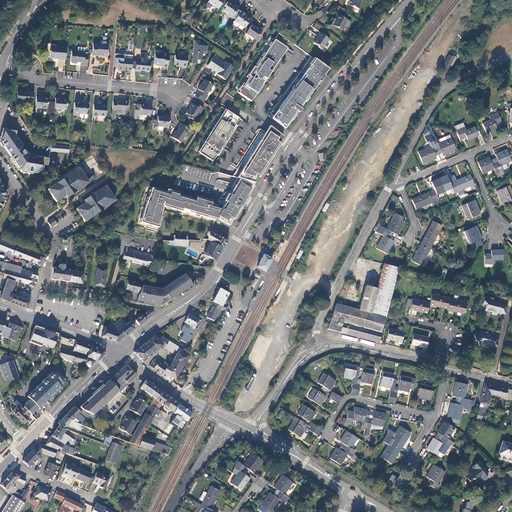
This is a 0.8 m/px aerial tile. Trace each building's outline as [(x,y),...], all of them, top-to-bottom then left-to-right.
[(218,9),(223,0),(208,0),(207,3),(218,9)] [(228,15),(231,18),(232,17),(237,9),(238,7),(234,5),(233,6),(227,2),(225,6),(225,7),(224,11),(226,13),(228,15)] [(240,25),(244,28),(250,19),(244,15),(244,14),(240,11),(237,9),(232,17),(235,19),(234,21),(240,25)] [(341,30),(347,20),(338,15),(335,19),(336,20),(333,25),(341,30)] [(256,40),(262,31),(259,29),(258,29),(256,28),(257,27),(252,24),(246,33),(256,40)] [(321,50),(328,40),(319,33),(316,37),(317,38),(313,43),(317,46),(317,48),(321,50)] [(286,48),(273,39),(255,67),(253,66),(247,75),(249,76),(242,87),(240,86),(238,89),(239,90),(238,93),(250,101),(262,84),(261,84),(263,80),(261,79),(262,77),(265,79),(286,48)] [(192,42),(190,64),(195,65),(195,62),(198,62),(200,58),(201,54),(203,54),(205,52),(205,48),(202,47),(202,45),(197,45),(198,43),(192,42)] [(102,56),(105,56),(105,54),(107,54),(107,46),(106,46),(99,46),(98,46),(98,44),(92,44),(91,57),(96,58),(97,57),(100,57),(102,56)] [(58,60),(64,61),(65,49),(50,48),(49,51),(48,52),(48,55),(49,56),(49,59),(54,59),(58,59),(58,60)] [(84,52),(76,52),(71,51),(70,63),(71,65),(74,65),(76,64),(79,64),(79,67),(86,68),(87,57),(83,56),(84,52)] [(148,73),(149,62),(146,62),(146,55),(140,54),(139,61),(135,61),(135,63),(134,70),(134,72),(148,73)] [(167,69),(168,56),(163,56),(164,54),(159,54),(159,55),(154,54),(153,65),(154,65),(155,67),(158,68),(160,67),(162,67),(162,69),(167,69)] [(446,73),(447,71),(450,66),(454,58),(452,58),(454,55),(451,54),(449,56),(448,56),(441,71),(446,73)] [(122,71),(130,72),(130,70),(131,63),(131,61),(123,60),(124,56),(114,55),(113,66),(116,67),(116,71),(117,72),(121,72),(122,71)] [(185,69),(186,56),(182,56),(180,57),(173,57),(173,68),(180,68),(181,69),(185,69)] [(224,79),(233,66),(225,61),(223,64),(213,57),(206,66),(215,72),(216,71),(218,72),(216,74),(224,79)] [(272,119),(284,128),(295,114),(293,113),(295,110),(298,112),(300,109),(299,108),(316,84),(315,83),(317,80),(318,81),(327,68),(314,59),(310,63),(311,64),(308,68),(307,67),(305,71),(307,72),(300,81),(299,80),(279,107),(280,108),(272,119)] [(206,95),(213,86),(205,80),(200,86),(197,89),(198,90),(196,94),(197,95),(205,100),(208,96),(206,95)] [(30,105),(32,93),(26,92),(26,93),(16,92),(16,102),(25,103),(25,104),(30,105)] [(205,100),(197,95),(195,97),(203,103),(205,100)] [(40,97),(35,97),(34,109),(46,109),(46,114),(48,115),(51,115),(52,103),(48,103),(48,100),(40,99),(40,97)] [(54,103),(54,109),(65,111),(66,106),(67,104),(67,101),(62,100),(59,100),(59,99),(55,99),(54,103)] [(116,102),(112,102),(112,111),(116,112),(116,111),(120,111),(126,112),(127,112),(128,103),(124,103),(121,102),(121,101),(116,101),(116,102)] [(74,103),(73,115),(78,116),(78,115),(84,115),(85,110),(86,108),(87,104),(86,103),(81,103),(74,103)] [(194,122),(203,108),(198,105),(196,108),(191,104),(188,108),(190,109),(189,111),(187,109),(185,113),(190,117),(189,119),(194,122)] [(93,105),(92,117),(96,118),(99,116),(105,117),(105,106),(100,105),(97,105),(93,105)] [(145,117),(149,117),(151,105),(146,105),(146,106),(137,105),(136,111),(139,111),(139,115),(144,116),(145,117)] [(223,109),(214,122),(216,123),(224,110),(223,109)] [(237,118),(224,110),(216,123),(214,122),(206,135),(208,136),(198,153),(210,161),(214,154),(216,155),(231,132),(229,131),(233,124),(237,118)] [(497,113),(488,117),(490,120),(482,124),(486,133),(496,128),(495,125),(501,122),(497,113)] [(163,128),(168,129),(169,117),(163,116),(163,117),(156,117),(156,121),(153,120),(152,129),(156,130),(157,129),(158,127),(162,127),(163,128)] [(180,143),(189,129),(180,123),(178,127),(179,128),(175,134),(174,133),(171,138),(180,143)] [(478,136),(474,127),(466,131),(463,123),(454,127),(456,131),(455,131),(460,141),(466,138),(467,141),(478,136)] [(282,136),(268,126),(267,129),(263,134),(265,135),(261,141),(259,140),(255,147),(257,148),(253,154),(251,154),(247,160),(249,161),(238,178),(240,179),(254,183),(270,156),(271,157),(273,153),(272,153),(281,139),(282,136)] [(0,135),(0,136),(0,142),(21,173),(23,172),(35,174),(35,172),(39,173),(40,169),(43,170),(44,166),(48,167),(49,160),(35,158),(35,159),(29,158),(14,137),(11,132),(2,130),(0,135)] [(433,133),(429,134),(436,150),(439,149),(441,154),(442,156),(455,150),(451,138),(438,144),(436,141),(433,133)] [(436,150),(429,134),(425,136),(427,141),(428,141),(431,147),(418,152),(423,164),(436,158),(435,156),(433,151),(436,150)] [(196,152),(198,153),(208,136),(206,135),(196,152)] [(449,135),(436,141),(438,144),(451,138),(449,135)] [(68,156),(69,148),(51,146),(50,153),(68,156)] [(494,163),(498,173),(502,171),(500,167),(511,162),(506,150),(495,155),(496,158),(498,162),(494,163)] [(103,172),(91,156),(46,188),(55,202),(62,198),(65,196),(66,198),(87,183),(87,184),(103,172)] [(494,179),(500,176),(498,173),(494,163),(491,164),(490,161),(488,158),(477,163),(482,174),(491,171),(494,170),(495,173),(492,174),(494,179)] [(247,160),(236,178),(238,178),(249,161),(247,160)] [(457,192),(458,196),(464,194),(463,190),(474,185),(470,175),(452,182),(457,192)] [(438,179),(444,192),(452,189),(454,194),(457,192),(452,182),(450,183),(447,177),(446,176),(438,179)] [(167,193),(152,188),(148,202),(148,201),(142,219),(143,220),(142,223),(148,225),(149,224),(152,225),(152,226),(158,228),(161,217),(160,216),(161,213),(160,213),(161,209),(162,209),(163,206),(166,207),(167,206),(170,207),(170,208),(174,209),(174,208),(177,209),(177,210),(184,213),(185,211),(195,214),(215,220),(216,219),(218,220),(218,218),(221,220),(221,221),(229,226),(233,219),(245,198),(254,183),(240,179),(236,186),(235,185),(232,191),(230,195),(228,194),(224,201),(226,202),(221,210),(218,208),(218,207),(211,205),(212,201),(199,198),(198,201),(196,200),(178,195),(179,193),(172,191),(171,194),(167,193)] [(431,192),(435,201),(438,200),(436,195),(444,192),(438,179),(431,182),(434,190),(431,192)] [(502,205),(511,200),(511,191),(509,186),(496,191),(502,205)] [(85,222),(91,217),(90,215),(93,213),(94,215),(114,200),(105,187),(83,201),(85,203),(82,205),(76,209),(85,222)] [(416,210),(435,201),(431,192),(412,200),(416,210)] [(467,220),(480,215),(474,201),(461,206),(467,220)] [(380,226),(379,230),(388,235),(390,232),(393,234),(397,236),(404,223),(401,222),(403,218),(395,214),(386,229),(380,226)] [(51,228),(56,224),(53,219),(47,223),(51,228)] [(421,242),(431,248),(442,226),(432,222),(421,242)] [(469,245),(481,239),(476,227),(464,232),(469,245)] [(388,235),(379,230),(377,233),(383,235),(376,249),(387,255),(394,242),(390,239),(387,237),(388,235)] [(210,242),(222,248),(222,247),(223,248),(228,239),(220,235),(219,238),(210,233),(208,232),(207,240),(210,242)] [(200,240),(190,239),(189,247),(194,248),(194,244),(200,244),(200,240)] [(45,259),(0,241),(0,249),(43,266),(45,259)] [(215,260),(222,248),(210,242),(203,254),(215,260)] [(422,266),(431,248),(421,242),(412,261),(422,266)] [(151,266),(154,255),(130,249),(129,254),(127,260),(127,262),(146,267),(147,265),(151,266)] [(484,255),(484,265),(494,264),(494,261),(503,260),(502,250),(491,251),(491,255),(484,255)] [(263,255),(257,267),(266,271),(272,259),(263,255)] [(35,287),(37,279),(37,274),(25,271),(25,270),(22,269),(22,270),(14,268),(15,265),(2,262),(0,271),(0,275),(4,276),(0,287),(4,287),(0,299),(13,304),(27,309),(31,296),(17,291),(20,283),(35,287)] [(398,270),(398,268),(383,264),(377,289),(365,286),(359,310),(336,304),(327,330),(378,342),(385,317),(387,317),(397,276),(398,270)] [(63,282),(69,282),(70,271),(71,270),(65,270),(65,267),(64,265),(60,265),(59,266),(59,269),(53,268),(51,280),(57,281),(58,279),(60,280),(63,282)] [(94,285),(104,286),(107,270),(97,268),(94,285)] [(70,271),(69,282),(82,284),(83,273),(70,271)] [(179,278),(186,289),(195,283),(191,278),(188,281),(184,275),(179,278)] [(178,295),(186,289),(179,278),(171,284),(178,295)] [(142,286),(143,285),(127,281),(125,290),(135,292),(134,293),(139,294),(142,286)] [(161,307),(178,295),(171,284),(161,290),(142,286),(139,294),(137,302),(161,307)] [(212,301),(214,302),(223,307),(229,293),(219,288),(212,301)] [(446,310),(464,314),(466,303),(449,299),(449,298),(432,294),(430,303),(412,299),(412,300),(407,299),(406,306),(410,307),(409,310),(427,314),(429,305),(446,309),(446,310)] [(491,300),(485,298),(483,305),(487,306),(485,311),(493,313),(492,315),(497,317),(498,315),(501,315),(502,314),(506,315),(508,307),(500,305),(501,302),(494,300),(493,302),(491,301),(491,300)] [(220,309),(225,312),(226,308),(223,307),(214,302),(206,318),(214,322),(220,309)] [(139,326),(153,316),(153,315),(153,313),(152,312),(148,311),(142,315),(136,320),(135,320),(136,321),(139,326)] [(199,320),(196,318),(189,314),(184,322),(189,326),(189,327),(193,330),(199,320)] [(201,334),(208,323),(202,319),(201,321),(196,331),(201,334)] [(118,342),(135,329),(129,322),(125,325),(120,320),(108,329),(105,328),(101,337),(115,342),(118,342)] [(15,341),(20,327),(10,323),(5,337),(15,341)] [(41,328),(34,326),(29,342),(41,346),(42,344),(45,345),(49,334),(45,333),(46,331),(43,330),(43,329),(41,328)] [(404,332),(389,329),(386,339),(401,343),(404,332)] [(49,334),(45,345),(53,348),(58,334),(50,331),(49,334)] [(165,346),(168,340),(157,333),(155,335),(162,345),(165,346)] [(491,337),(492,334),(484,333),(484,334),(482,333),(478,334),(474,335),(475,342),(477,341),(478,345),(481,345),(484,345),(483,347),(488,349),(488,346),(492,347),(492,346),(496,347),(498,339),(491,337)] [(428,338),(413,334),(411,345),(425,348),(428,338)] [(133,352),(143,362),(162,345),(155,335),(133,352)] [(104,350),(77,340),(73,351),(75,352),(75,353),(86,356),(86,355),(96,359),(96,360),(96,361),(97,361),(105,354),(104,350)] [(162,375),(168,379),(182,354),(184,350),(168,340),(165,346),(165,348),(166,349),(172,353),(174,351),(176,352),(178,351),(178,350),(179,350),(172,361),(173,362),(170,368),(166,366),(166,367),(162,375)] [(75,352),(73,351),(69,351),(67,360),(84,365),(86,365),(90,367),(92,365),(96,361),(96,360),(96,359),(86,355),(86,356),(75,353),(75,352)] [(182,354),(168,379),(170,380),(173,376),(176,378),(188,357),(182,354)] [(162,375),(166,367),(155,359),(154,359),(149,366),(153,368),(152,369),(162,375)] [(18,377),(12,361),(0,365),(0,366),(5,382),(18,377)] [(357,379),(360,367),(346,364),(345,368),(344,371),(343,378),(351,380),(351,384),(353,385),(350,394),(354,395),(357,379)] [(124,366),(116,374),(127,385),(129,383),(130,384),(134,380),(133,379),(137,376),(127,366),(124,366)] [(357,379),(354,395),(358,396),(360,385),(359,385),(360,382),(366,383),(371,385),(373,377),(373,375),(374,370),(363,368),(360,380),(357,379)] [(65,378),(57,370),(54,373),(52,371),(27,397),(30,400),(38,408),(39,409),(42,406),(45,403),(47,405),(53,399),(51,397),(61,387),(60,386),(63,382),(62,381),(65,378)] [(394,387),(396,380),(393,379),(394,375),(383,372),(380,386),(391,388),(388,402),(391,403),(394,387)] [(116,374),(109,380),(118,390),(120,392),(127,385),(116,374)] [(318,383),(323,386),(329,391),(335,381),(330,378),(331,376),(328,374),(327,376),(323,374),(318,383)] [(398,388),(394,387),(391,403),(395,404),(398,390),(408,393),(409,389),(413,390),(415,379),(412,379),(401,376),(398,388)] [(118,390),(109,380),(79,407),(80,408),(90,413),(91,414),(93,415),(96,412),(118,390)] [(162,392),(145,380),(140,388),(154,398),(157,400),(162,392)] [(460,398),(459,402),(474,405),(475,401),(464,399),(467,385),(455,382),(452,396),(456,397),(460,398)] [(434,387),(419,384),(416,398),(430,401),(434,387)] [(511,399),(511,391),(484,385),(479,407),(486,409),(487,409),(491,395),(511,399)] [(320,393),(318,391),(314,389),(308,398),(320,406),(326,396),(320,393)] [(170,398),(162,392),(157,400),(156,400),(161,404),(164,406),(170,398)] [(331,395),(339,401),(341,398),(332,392),(331,395)] [(338,404),(339,401),(331,395),(329,398),(338,404)] [(157,400),(154,398),(129,442),(139,446),(139,447),(150,450),(151,450),(155,442),(155,441),(143,437),(158,410),(152,406),(156,400),(157,400)] [(140,415),(146,403),(137,398),(133,405),(132,404),(130,409),(140,415)] [(179,404),(170,398),(164,406),(173,413),(179,404)] [(23,407),(16,400),(13,404),(14,405),(11,409),(12,411),(15,414),(14,415),(23,424),(28,419),(27,418),(30,414),(23,407)] [(30,414),(31,415),(38,408),(30,400),(23,407),(30,414)] [(161,404),(156,400),(152,406),(158,410),(161,404)] [(459,405),(454,404),(450,403),(447,417),(451,419),(459,420),(462,408),(473,410),(474,405),(459,402),(459,405)] [(182,406),(179,404),(173,413),(176,415),(182,406)] [(315,413),(304,405),(298,415),(309,422),(315,413)] [(74,406),(64,416),(81,425),(90,413),(80,408),(78,410),(74,406)] [(188,410),(182,406),(176,415),(174,418),(179,421),(177,424),(172,420),(170,424),(176,428),(181,432),(193,410),(189,408),(188,410)] [(479,407),(478,407),(477,410),(479,411),(476,420),(480,422),(484,412),(485,413),(486,409),(479,407)] [(368,418),(370,412),(367,412),(367,410),(355,408),(353,412),(348,411),(346,419),(345,424),(350,425),(352,420),(364,423),(363,428),(366,428),(368,418)] [(276,416),(280,419),(285,412),(282,409),(276,416)] [(372,419),(368,418),(366,428),(365,435),(369,435),(370,429),(371,424),(383,426),(383,427),(386,414),(373,412),(373,413),(372,419)] [(64,416),(58,423),(59,425),(65,428),(67,425),(78,431),(81,425),(64,416)] [(129,434),(136,422),(125,416),(123,421),(124,422),(120,429),(129,434)] [(310,427),(294,417),(292,420),(294,421),(288,430),(300,438),(306,429),(310,431),(309,433),(312,435),(314,433),(318,436),(319,433),(310,427)] [(438,433),(436,436),(451,445),(453,442),(448,439),(455,429),(443,421),(437,432),(438,433)] [(310,427),(319,433),(321,430),(312,424),(310,427)] [(45,445),(57,450),(61,451),(62,450),(61,449),(64,444),(58,440),(66,429),(65,428),(59,425),(45,445)] [(395,434),(388,429),(387,435),(385,438),(394,444),(396,442),(402,446),(410,433),(400,427),(395,434)] [(346,446),(344,449),(353,454),(355,451),(351,449),(357,438),(347,431),(340,442),(346,446)] [(103,443),(110,445),(112,437),(106,435),(103,443)] [(453,451),(455,448),(451,445),(436,436),(434,439),(433,438),(426,449),(438,456),(444,446),(447,447),(453,451)] [(394,444),(385,438),(383,441),(388,445),(380,457),(391,464),(401,448),(394,444)] [(105,460),(115,464),(123,444),(114,440),(113,443),(112,442),(105,460)] [(169,455),(172,449),(169,448),(170,447),(166,446),(155,442),(151,450),(156,451),(163,454),(169,455)] [(511,444),(509,444),(502,442),(498,454),(511,458),(511,444)] [(45,445),(40,443),(23,461),(29,467),(42,453),(54,458),(57,450),(45,445)] [(444,446),(438,456),(441,458),(447,447),(444,446)] [(68,454),(83,459),(84,457),(73,454),(75,449),(70,447),(68,454)] [(355,462),(358,457),(353,454),(344,449),(342,452),(338,449),(336,448),(330,459),(340,465),(346,456),(347,455),(351,457),(350,459),(355,462)] [(238,463),(236,465),(245,472),(247,469),(250,471),(253,473),(262,461),(251,454),(243,466),(238,463)] [(475,486),(478,483),(479,482),(481,480),(480,479),(485,475),(488,472),(479,462),(468,470),(470,473),(470,475),(466,478),(471,484),(473,483),(475,486)] [(49,463),(44,475),(51,478),(55,466),(49,463)] [(67,476),(75,479),(75,478),(79,469),(79,468),(67,464),(62,475),(67,477),(67,476)] [(245,472),(236,465),(234,468),(239,471),(231,483),(241,491),(249,479),(246,476),(243,474),(245,472)] [(432,481),(429,485),(437,490),(440,486),(438,484),(445,472),(441,470),(440,469),(434,465),(426,477),(432,481)] [(79,469),(75,478),(87,483),(92,473),(79,469)] [(96,472),(93,482),(100,485),(100,486),(105,488),(109,477),(96,472)] [(1,485),(6,491),(11,486),(16,491),(17,489),(12,484),(15,480),(24,484),(26,479),(12,473),(1,485)] [(277,494),(286,501),(288,498),(287,497),(284,495),(288,489),(292,483),(282,475),(273,488),(276,490),(279,492),(277,494)] [(404,490),(409,482),(399,476),(397,479),(392,476),(386,484),(395,489),(397,486),(404,490)] [(17,489),(24,484),(15,480),(12,484),(17,489)] [(6,491),(12,496),(12,495),(16,491),(11,486),(6,491)] [(201,505),(211,510),(220,491),(211,486),(207,493),(203,502),(201,505)] [(51,491),(39,487),(35,496),(48,501),(51,491)] [(1,511),(20,511),(26,504),(23,502),(29,492),(25,490),(19,500),(12,495),(12,496),(1,511)] [(69,507),(74,498),(56,491),(55,495),(60,498),(58,502),(69,507)] [(203,502),(207,493),(203,491),(199,500),(203,502)] [(284,503),(286,501),(277,494),(275,497),(272,495),(270,493),(261,505),(270,511),(271,511),(280,500),(284,503)] [(209,511),(211,510),(201,505),(195,502),(194,505),(200,508),(198,511),(209,511)] [(470,511),(472,511),(474,504),(466,502),(466,503),(464,503),(463,508),(465,508),(464,510),(463,509),(461,511),(470,511)] [(113,511),(96,503),(91,511),(113,511)]
